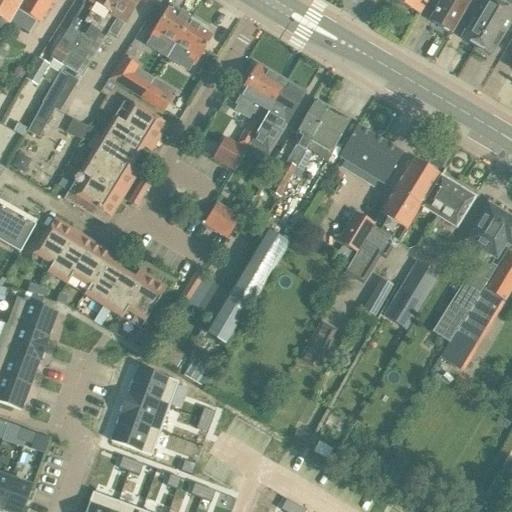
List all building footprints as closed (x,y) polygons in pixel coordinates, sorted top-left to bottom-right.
[(0,0),(0,41),(11,22),(23,0),(0,0)] [(23,0),(11,22),(30,33),(37,21),(41,24),(53,1),(51,0),(23,0)] [(89,30),(107,0),(85,0),(86,0),(70,25),(59,44),(50,59),(60,65),(69,50),(78,30),(81,26),(89,30)] [(137,0),(107,0),(89,30),(81,26),(78,30),(69,50),(60,65),(79,76),(100,44),(107,32),(115,38),(137,0)] [(394,0),(418,13),(425,0),(394,0)] [(442,0),(430,21),(451,33),(470,0),(442,0)] [(482,0),(460,38),(476,48),(503,0),(482,0)] [(511,0),(503,0),(476,48),(489,56),(511,16),(511,10),(511,7),(511,0)] [(166,59),(191,19),(179,12),(177,15),(167,9),(146,42),(153,46),(151,50),(166,59)] [(191,19),(166,59),(181,69),(183,65),(191,70),(212,38),(200,30),(202,27),(191,19)] [(25,80),(36,87),(49,65),(38,58),(25,80)] [(123,58),(109,80),(116,84),(131,94),(141,79),(134,74),(138,67),(123,58)] [(234,112),(250,122),(254,115),(262,120),(270,108),(284,83),(257,66),(234,104),(237,105),(234,112)] [(109,80),(100,93),(107,98),(116,84),(109,80)] [(262,120),(263,121),(260,125),(250,145),(269,155),(287,122),(286,121),(302,94),(284,83),(270,108),(262,120)] [(150,84),(141,100),(155,109),(163,114),(173,97),(170,96),(150,84)] [(287,182),(291,174),(294,169),(305,150),(318,127),(316,125),(326,108),(315,101),(295,133),(303,138),(297,148),(295,147),(278,177),(268,192),(278,197),(287,182)] [(122,102),(63,199),(62,200),(104,226),(137,172),(130,168),(142,149),(149,153),(167,125),(128,102),(122,102)] [(54,110),(43,104),(27,132),(38,139),(54,110)] [(318,127),(305,150),(312,154),(326,163),(331,154),(330,154),(350,122),(326,108),(316,125),(318,127)] [(361,170),(380,140),(357,127),(340,157),(361,170)] [(226,138),(213,160),(233,171),(245,150),(237,145),(226,138)] [(402,153),(383,143),(380,140),(361,170),(383,184),(402,153)] [(18,156),(12,166),(23,172),(26,167),(24,159),(18,156)] [(440,177),(412,161),(381,214),(374,225),(356,253),(344,273),(361,284),(374,264),(389,239),(399,245),(408,230),(410,226),(440,177)] [(440,177),(410,226),(425,235),(454,185),(440,177)] [(67,183),(60,179),(57,186),(63,190),(67,183)] [(141,181),(127,203),(136,208),(149,186),(141,181)] [(454,185),(425,235),(444,247),(455,228),(474,197),(454,185)] [(238,218),(215,205),(203,225),(226,239),(238,218)] [(35,227),(0,207),(0,243),(19,254),(35,227)] [(469,272),(446,310),(463,321),(481,290),(483,287),(486,282),(496,267),(491,264),(502,247),(507,250),(511,241),(511,222),(487,207),(460,251),(481,264),(474,275),(469,272)] [(338,242),(356,253),(374,225),(355,214),(338,242)] [(117,257),(53,219),(29,258),(31,264),(139,329),(164,286),(137,270),(133,277),(112,265),(117,257)] [(229,348),(289,246),(264,231),(203,333),(229,348)] [(489,283),(486,282),(483,287),(505,300),(511,288),(511,253),(509,251),(489,283)] [(416,263),(390,305),(412,319),(422,303),(438,276),(416,263)] [(182,297),(191,302),(205,277),(207,275),(198,270),(182,297)] [(361,312),(374,319),(393,286),(380,279),(361,312)] [(26,293),(43,298),(45,291),(29,285),(26,293)] [(449,343),(440,359),(462,373),(503,303),(481,290),(463,321),(449,343)] [(40,307),(43,298),(26,293),(25,297),(24,300),(23,301),(40,307)] [(67,297),(59,294),(56,303),(64,306),(67,297)] [(16,298),(7,323),(48,338),(57,313),(16,298)] [(391,328),(399,315),(386,306),(377,320),(391,328)] [(7,323),(0,341),(0,348),(39,362),(39,361),(40,362),(48,340),(47,339),(48,338),(7,323)] [(321,324),(302,356),(315,364),(333,331),(321,324)] [(161,356),(176,364),(181,355),(166,347),(161,356)] [(0,348),(0,375),(30,386),(39,362),(0,348)] [(138,368),(128,393),(169,408),(178,383),(138,368)] [(0,375),(0,403),(21,411),(30,386),(0,375)] [(127,393),(119,415),(120,416),(120,417),(160,432),(169,408),(128,393),(128,394),(127,393)] [(203,409),(199,419),(211,423),(215,413),(203,409)] [(120,417),(110,442),(151,457),(160,432),(120,417)] [(199,419),(196,430),(207,434),(211,423),(199,419)] [(16,440),(24,443),(28,431),(20,429),(16,440)] [(297,430),(291,440),(305,448),(311,438),(297,430)] [(28,431),(24,443),(31,445),(36,434),(28,431)] [(31,445),(30,449),(44,454),(45,450),(49,439),(43,437),(36,434),(31,445)] [(103,444),(95,472),(107,476),(115,448),(103,444)] [(330,450),(320,444),(315,451),(326,458),(330,450)] [(397,454),(381,471),(397,485),(412,469),(397,454)] [(363,455),(357,463),(367,470),(373,461),(363,455)] [(122,457),(118,469),(128,473),(133,461),(122,457)] [(133,461),(128,473),(139,476),(143,465),(133,461)] [(184,461),(180,472),(191,476),(195,465),(184,461)] [(0,508),(11,479),(0,475),(0,508)] [(170,475),(166,486),(176,490),(181,479),(170,475)] [(11,479),(0,508),(0,511),(2,511),(22,511),(32,487),(11,479)] [(194,484),(190,495),(200,499),(205,488),(194,484)] [(205,488),(200,499),(211,503),(215,492),(205,488)] [(92,493),(85,511),(113,511),(117,502),(92,493)] [(286,500),(280,510),(283,511),(291,511),(296,505),(286,500)] [(140,511),(141,511),(117,502),(113,511),(140,511)]
